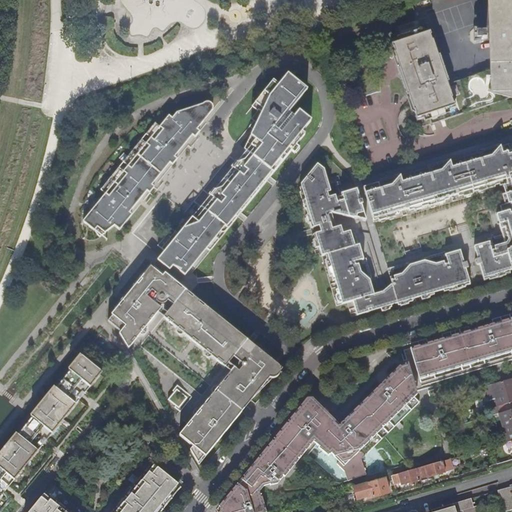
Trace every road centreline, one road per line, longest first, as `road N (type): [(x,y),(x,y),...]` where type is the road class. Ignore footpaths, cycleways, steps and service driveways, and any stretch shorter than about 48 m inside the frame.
road 1 (unclassified): [(309,366),(224,296),(217,277),(221,258),(322,132),(323,90),(294,66),(265,67),(206,133)]
road 2 (residential): [(511,295),(333,346),(309,366)]
road 3 (residential): [(309,366),(197,506)]
